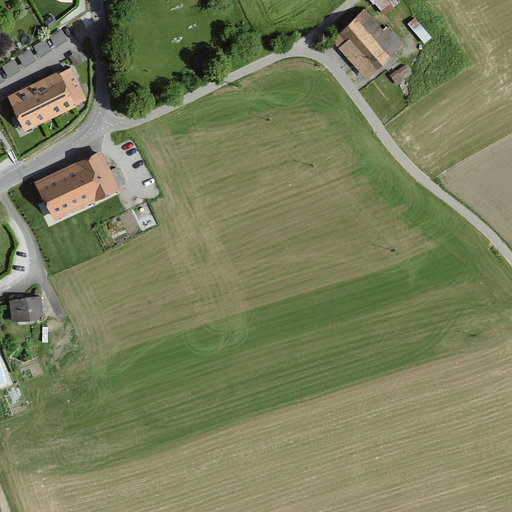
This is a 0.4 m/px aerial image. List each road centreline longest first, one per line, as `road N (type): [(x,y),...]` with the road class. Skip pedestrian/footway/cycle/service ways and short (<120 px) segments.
road 1 (residential): [(299,49),(320,53),(406,163),(511,260)]
road 2 (residential): [(299,49),(156,114),(100,123)]
road 3 (residential): [(2,184),(29,243),(31,270),(23,282),(0,289)]
road 4 (residential): [(97,0),(100,123)]
